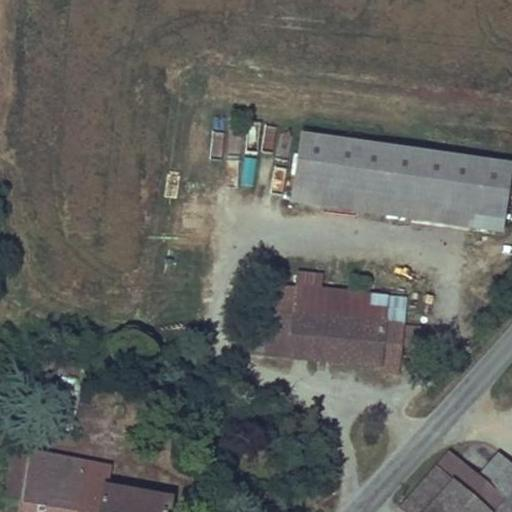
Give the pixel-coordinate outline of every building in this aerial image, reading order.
[(511,147),(305,120),(297,172),(509,201),(511,179),(511,147)] [(271,343),(294,347),(301,306),(369,314),(388,316),(411,318),(415,284),(362,278),(362,277),(329,274),(331,260),(304,257),(303,274),(269,270),(261,341),(271,343)] [(294,347),(365,354),(369,314),(301,306),(294,347)] [(388,316),(369,314),(365,354),(383,356),(385,339),(388,316)] [(388,316),(385,339),(406,340),(432,343),(436,321),(388,316)] [(404,368),(406,340),(385,339),(385,368),(404,368)] [(80,427),(92,358),(53,351),(43,394),(57,396),(55,410),(44,409),(40,422),(80,427)] [(41,448),(38,452),(34,489),(30,511),(173,511),(176,495),(119,486),(123,461),(41,448)] [(20,486),(34,489),(38,452),(27,450),(20,486)] [(491,511),(503,499),(451,456),(435,474),(453,488),(434,511),(491,511)] [(405,511),(434,511),(453,488),(435,474),(405,511)] [(511,511),(511,486),(503,499),(491,511),(511,511)]
